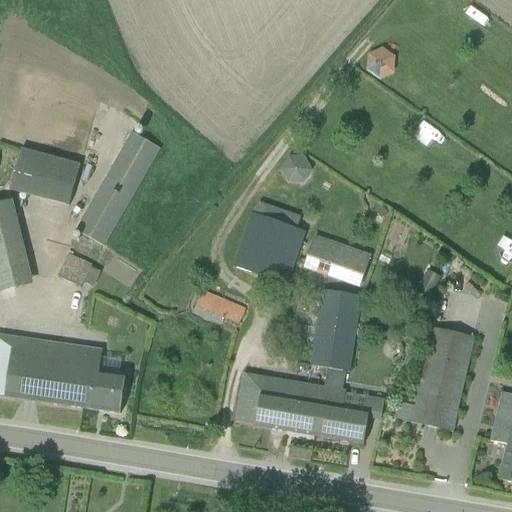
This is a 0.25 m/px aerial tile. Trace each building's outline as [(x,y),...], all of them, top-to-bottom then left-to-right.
[(395,59),(382,50),(368,57),(367,72),(379,81),(393,74),(395,59)] [(132,134),(113,168),(76,232),(104,248),(160,150),(132,134)] [(72,206),(83,164),(23,148),(12,191),(72,206)] [(288,185),(304,185),(312,172),(305,158),(289,158),(280,171),(288,185)] [(33,285),(13,202),(0,205),(0,293),(3,293),(33,285)] [(252,215),(233,268),(287,287),(306,234),(252,215)] [(315,238),(303,271),(360,290),(371,257),(315,238)] [(478,264),(497,273),(504,256),(485,247),(478,264)] [(92,268),(68,257),(57,278),(82,290),(92,268)] [(441,279),(428,272),(418,292),(431,299),(441,279)] [(353,349),(361,298),(323,292),(311,368),(328,370),(346,374),(349,374),(353,349)] [(202,294),(193,314),(215,323),(218,318),(239,327),(245,312),(202,294)] [(396,421),(452,434),(474,340),(434,330),(416,408),(399,404),(396,421)] [(102,352),(0,337),(0,398),(5,399),(121,416),(126,377),(99,373),(102,352)] [(346,374),(328,370),(324,390),(321,389),(314,438),(364,447),(369,415),(343,410),(346,394),(343,393),(346,374)] [(314,438),(321,389),(243,376),(236,424),(255,428),(257,428),(314,438)] [(511,397),(502,395),(491,443),(508,448),(500,481),(499,481),(499,482),(501,483),(501,482),(511,485),(511,397)]
